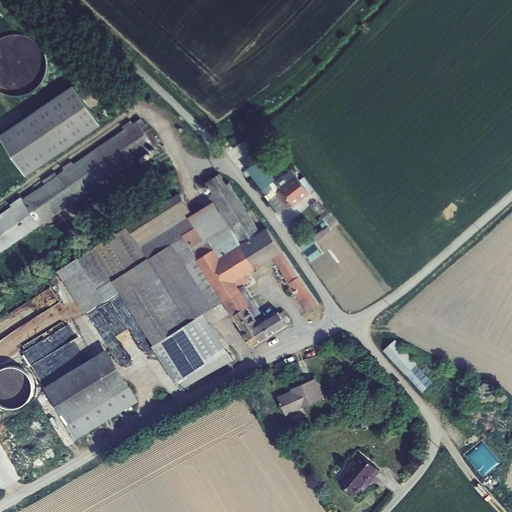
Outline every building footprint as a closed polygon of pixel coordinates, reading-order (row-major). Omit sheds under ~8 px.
[(48,60),(44,50),(38,42),(29,36),(19,34),(9,35),(0,38),(0,91),(8,95),(18,96),(29,94),(37,89),(44,80),(48,71),(48,60)] [(0,137),(0,139),(26,177),(101,126),(73,87),(0,137)] [(142,119),(138,122),(155,148),(161,144),(153,133),(152,134),(142,119)] [(74,165),(72,162),(63,168),(64,171),(58,176),(55,172),(43,182),(45,185),(24,200),(22,197),(10,205),(12,208),(0,215),(0,254),(155,148),(138,122),(137,121),(133,124),(131,121),(123,127),(125,130),(74,165)] [(266,196),(279,214),(285,208),(287,210),(294,205),(295,206),(311,194),(310,193),(301,180),(292,169),(277,181),(260,159),(248,168),(263,189),(262,190),(266,196)] [(223,303),(231,317),(233,316),(248,308),(251,307),(239,289),(235,283),(247,276),(274,259),(283,275),(282,276),(288,284),(290,287),(293,291),(307,313),(320,305),(268,229),(261,233),(245,208),(230,184),(227,185),(220,174),(207,183),(213,194),(211,196),(215,203),(231,228),(193,251),(223,303)] [(304,178),(301,180),(310,193),(313,189),(304,178)] [(95,247),(96,249),(57,272),(85,314),(121,294),(154,346),(152,348),(177,386),(180,384),(228,353),(204,316),(223,303),(193,251),(231,228),(215,203),(193,215),(180,193),(95,247)] [(317,214),(323,210),(316,201),(310,205),(317,214)] [(328,225),(322,218),(318,221),(324,229),(328,225)] [(302,221),(295,220),(292,236),(299,238),(302,221)] [(324,229),(300,247),(304,252),(332,232),(329,228),(325,230),(324,229)] [(315,245),(305,253),(311,262),(322,255),(315,245)] [(244,285),(244,286),(251,282),(247,276),(235,283),(239,289),(244,285)] [(262,314),(244,286),(244,285),(239,289),(251,307),(248,308),(255,319),(262,314)] [(248,308),(233,316),(245,335),(244,336),(252,349),(259,344),(260,345),(263,343),(262,342),(274,336),(277,334),(287,327),(279,313),(259,325),(255,319),(248,308)] [(280,313),(286,323),(289,321),(283,311),(280,313)] [(69,322),(24,346),(39,375),(55,366),(50,356),(56,353),(53,348),(67,341),(66,340),(76,335),(69,322)] [(350,341),(346,336),(342,340),(342,342),(343,345),(345,344),(350,341)] [(423,393),(434,384),(396,340),(384,352),(423,393)] [(107,349),(92,359),(115,395),(67,424),(76,439),(139,400),(107,349)] [(233,361),(228,353),(180,384),(183,390),(233,361)] [(92,359),(44,388),(67,424),(115,395),(92,359)] [(35,388),(33,380),(30,374),(24,369),(17,366),(10,366),(3,368),(0,369),(0,404),(3,407),(10,409),(17,409),(24,406),(29,401),(33,395),(35,388)] [(292,391),(278,398),(286,417),(325,399),(316,380),(291,390),(292,391)] [(348,469),(338,481),(355,495),(362,488),(364,491),(381,471),(361,454),(356,460),(353,458),(346,467),(348,469)]
